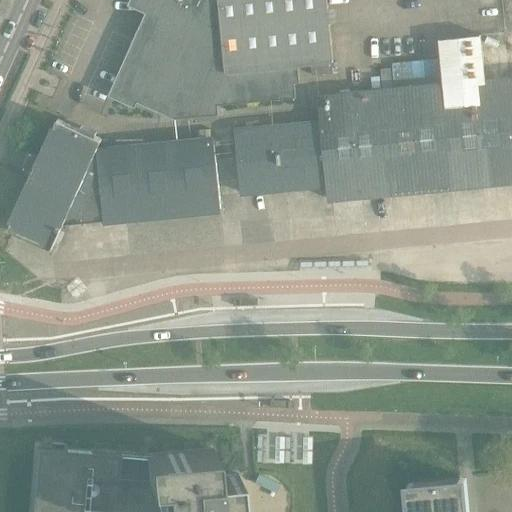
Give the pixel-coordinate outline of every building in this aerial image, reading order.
[(332,72),(331,60),(333,60),(326,0),(137,0),(155,8),(117,91),(174,117),(218,113),(217,104),(294,96),(293,80),(299,80),(297,64),(310,62),(312,74),(332,72)] [(511,182),(511,76),(484,79),(479,34),(439,38),(444,83),(393,88),(391,68),(381,69),(382,89),(318,95),(320,120),(234,128),(241,194),(327,186),(328,200),(511,182)] [(8,228),(13,230),(52,248),(62,226),(220,211),(213,137),(109,147),(108,138),(101,139),(100,138),(95,135),(97,132),(81,125),(79,129),(57,119),(8,228)] [(214,450),(146,456),(38,447),(32,511),(233,511),(235,497),(238,497),(240,497),(238,474),(217,476),(214,450)] [(462,511),(459,477),(414,481),(417,511),(462,511)]
